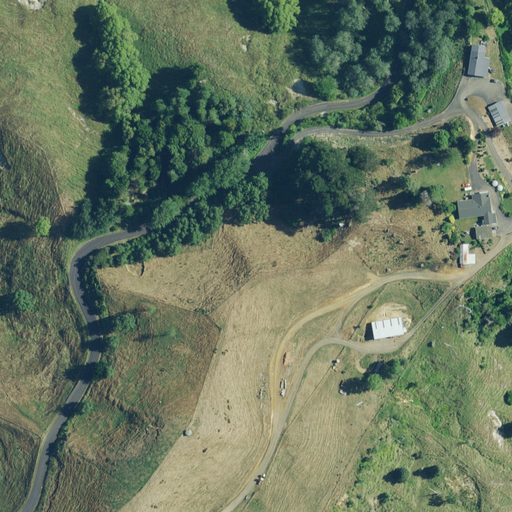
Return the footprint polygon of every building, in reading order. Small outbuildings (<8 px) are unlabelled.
[(486,46),(473,44),(469,74),(487,77),(490,58),(485,58),(486,46)] [(511,124),(511,121),(503,101),(489,107),(498,127),(507,123),(508,126),(511,124)] [(485,225),(496,223),(492,193),(473,195),(474,200),(458,202),(460,219),(484,216),(485,225)] [(478,239),(489,237),(489,236),(493,236),(491,226),(476,228),(478,239)] [(469,254),(469,244),(460,244),(459,264),(476,264),(476,254),(469,254)] [(382,361),(379,360),(374,372),(377,374),(382,361)]
